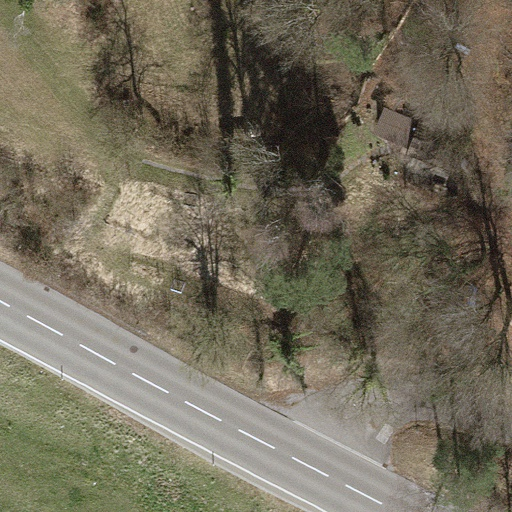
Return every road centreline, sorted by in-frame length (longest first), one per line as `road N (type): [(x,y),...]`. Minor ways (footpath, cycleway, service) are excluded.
road 1 (tertiary): [(0,301),(398,511)]
road 2 (track): [(306,464),(376,397),(436,391),(511,420)]
